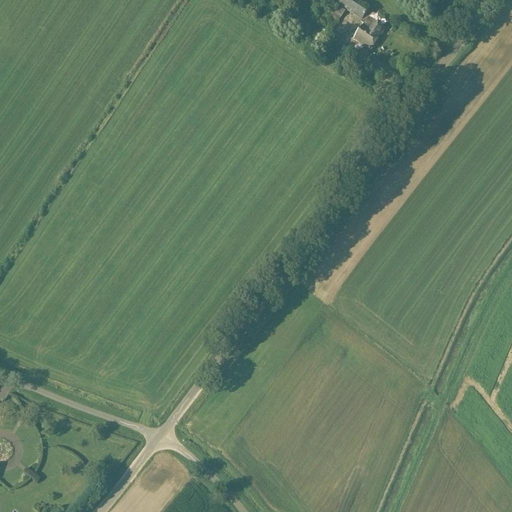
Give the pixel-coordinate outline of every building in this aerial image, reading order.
[(330,0),(361,21),(370,9),(357,0),(330,0)] [(328,8),(324,6),(317,16),(321,18),(318,22),(333,31),(346,12),(331,3),(328,8)] [(361,23),(364,25),(354,40),(370,51),(386,31),(374,24),(375,22),(366,16),(361,23)] [(288,39),(297,25),(291,20),(281,35),(288,39)] [(290,41),(296,44),(304,31),(299,27),(290,41)] [(305,39),(308,42),(304,49),(311,54),(316,46),(319,48),(325,38),(319,34),(320,32),(317,30),(316,32),(311,29),(305,39)] [(323,49),(320,54),(350,72),(355,64),(349,60),(347,64),(323,49)]
